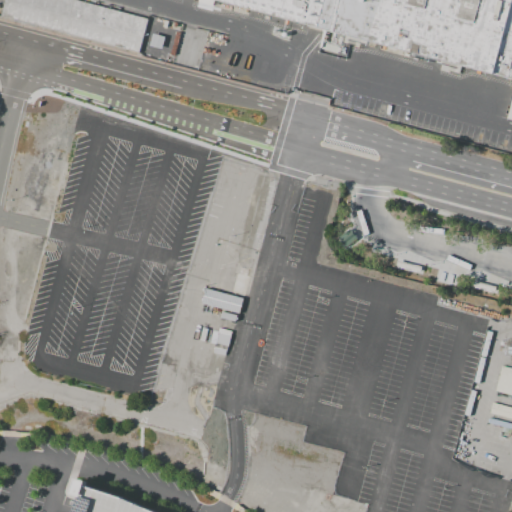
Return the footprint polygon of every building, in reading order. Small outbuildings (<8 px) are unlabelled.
[(5,0),(1,18),(139,50),(147,17),(71,0),(28,0),(27,3),(17,1),(17,0),(5,0)] [(511,80),(210,0),(511,0),(511,80)] [(254,254),(239,314),(202,305),(217,245),(254,254)] [(397,262),(396,266),(420,272),(421,268),(397,262)] [(472,282),(471,286),(494,292),(495,288),(472,282)] [(511,368),(511,396),(494,392),(501,366),(511,368)] [(81,485),(123,499),(154,511),(73,511),(74,509),(81,485)]
